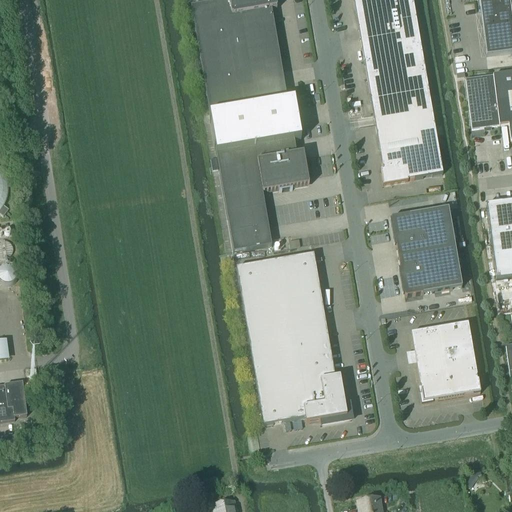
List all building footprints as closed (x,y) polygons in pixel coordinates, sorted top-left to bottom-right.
[(285,94),(271,12),(276,11),(274,0),(227,0),(228,2),(190,9),(209,117),(215,156),(216,156),(233,255),(271,249),(270,246),(268,228),(266,218),(264,208),(262,196),(269,195),(278,193),(279,194),(281,194),(281,191),(289,189),(289,192),(292,192),(292,191),(302,189),(308,188),(307,178),(304,160),(303,156),(299,156),(296,157),(293,143),(300,142),(298,130),(296,114),(294,102),(287,104),(285,94)] [(352,0),(352,1),(353,1),(358,32),(376,135),(433,125),(415,22),(411,0),(352,0)] [(511,54),(511,27),(508,0),(478,0),(486,58),(511,54)] [(510,143),(511,142),(511,74),(493,77),(499,127),(508,126),(510,143)] [(471,131),(499,127),(493,77),(465,81),(471,131)] [(433,125),(376,135),(381,166),(382,173),(380,173),(382,189),(407,184),(407,183),(414,182),(414,181),(442,177),(433,125)] [(0,216),(3,218),(8,211),(3,207),(4,205),(7,199),(8,193),(7,187),(6,181),(4,175),(0,170),(0,169),(0,216)] [(511,203),(486,207),(490,243),(495,282),(511,279),(511,203)] [(390,220),(397,260),(455,250),(448,210),(390,220)] [(461,289),(455,250),(397,260),(404,299),(461,289)] [(341,397),(340,397),(340,394),(342,394),(339,379),(334,380),(315,267),(237,280),(262,428),(304,421),(305,426),(319,424),(319,426),(349,421),(346,405),(344,406),(343,405),(342,405),(341,402),(342,402),(342,401),(343,401),(343,400),(343,399),(343,398),(342,397),(341,397)] [(476,378),(467,326),(410,336),(419,388),(420,388),(421,392),(420,393),(422,406),(479,396),(477,383),(476,383),(476,378)] [(4,389),(0,389),(0,424),(14,422),(14,419),(26,418),(22,385),(4,387),(4,389)] [(381,511),(380,499),(356,503),(357,511),(381,511)] [(236,511),(234,503),(209,508),(210,511),(236,511)]
